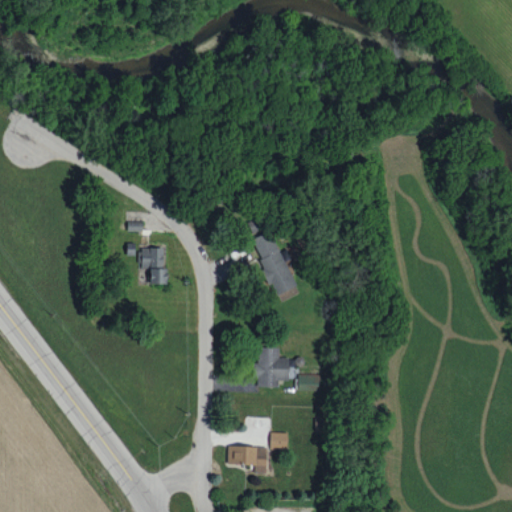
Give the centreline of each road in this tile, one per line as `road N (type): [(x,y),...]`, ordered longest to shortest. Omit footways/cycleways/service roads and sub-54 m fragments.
road 1 (residential): [(204,511),(205,305),(195,250),(154,205),(9,114)]
road 2 (secondary): [(150,511),(0,308)]
